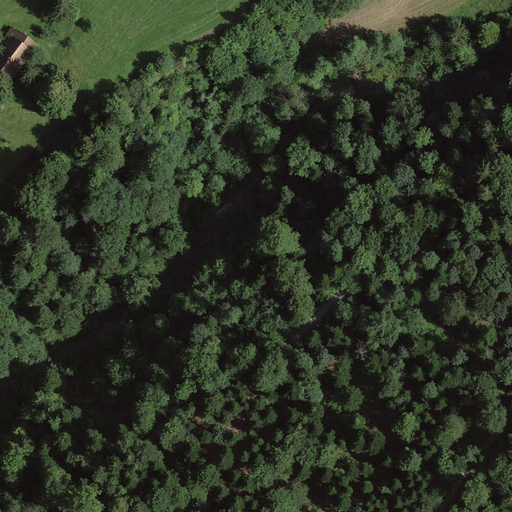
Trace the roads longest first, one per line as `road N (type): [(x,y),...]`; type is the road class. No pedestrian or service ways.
road 1 (track): [(107,511),(161,427),(254,380),(356,282),(485,218),(511,192)]
road 2 (track): [(0,111),(107,105),(259,0)]
road 3 (track): [(511,411),(442,511)]
